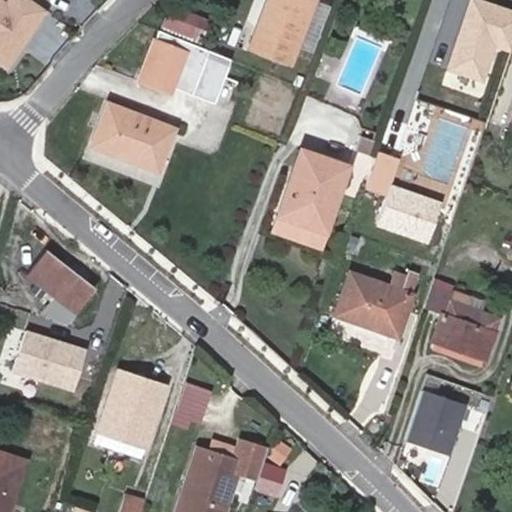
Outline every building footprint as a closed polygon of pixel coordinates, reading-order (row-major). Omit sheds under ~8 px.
[(268,0),(251,48),(291,63),(314,0),(268,0)] [(0,66),(5,70),(36,28),(0,1),(0,66)] [(167,6),(161,31),(198,39),(204,15),(167,6)] [(185,52),(165,44),(168,36),(156,32),(137,81),(169,94),(185,52)] [(107,104),(90,147),(155,172),(172,128),(107,104)] [(353,150),(367,155),(375,132),(361,127),(353,150)] [(364,186),(384,193),(397,155),(377,148),(364,186)] [(300,149),(277,213),(278,213),(324,229),(346,166),(300,149)] [(320,244),(324,229),(278,213),(272,227),(320,244)] [(75,314),(95,288),(45,250),(25,275),(75,314)] [(350,271),(334,314),(395,336),(417,275),(407,271),(406,276),(401,289),(387,284),(350,271)] [(406,276),(391,271),(387,284),(401,289),(406,276)] [(439,313),(430,342),(485,360),(494,332),(475,326),(480,313),(450,303),(445,315),(439,313)] [(78,331),(48,323),(40,352),(84,365),(90,346),(76,341),(78,331)] [(134,388),(138,378),(117,371),(93,442),(139,458),(160,397),(134,388)] [(160,397),(163,387),(138,378),(134,388),(160,397)] [(200,422),(210,390),(187,383),(177,415),(200,422)] [(407,442),(452,456),(469,404),(424,389),(407,442)] [(229,445),(210,438),(206,448),(225,455),(229,445)] [(235,473),(256,480),(267,447),(239,438),(232,457),(240,459),(235,473)] [(225,455),(206,448),(194,444),(172,511),(222,511),(235,473),(240,459),(232,457),(225,455)] [(0,511),(5,511),(24,460),(0,451),(0,511)] [(139,511),(144,499),(124,492),(116,511),(139,511)]
